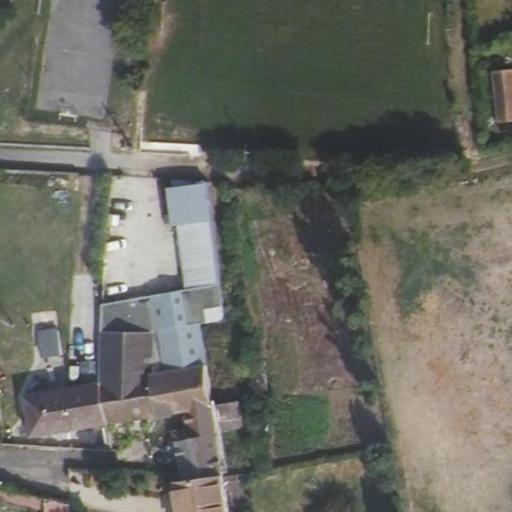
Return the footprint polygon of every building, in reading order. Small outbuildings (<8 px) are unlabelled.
[(511,119),(511,67),(498,68),(501,120),(511,119)] [(202,336),(200,322),(224,316),(205,175),(171,174),(187,292),(106,303),(104,381),(134,376),(152,372),(207,363),(202,336)] [(63,352),(59,328),(35,332),(39,355),(63,352)] [(241,396),(232,331),(202,336),(207,363),(209,362),(214,400),(241,396)] [(214,400),(209,362),(207,363),(152,372),(154,387),(159,414),(186,410),(215,405),(214,400)] [(154,387),(152,372),(134,376),(137,390),(154,387)] [(159,414),(154,387),(137,390),(134,376),(104,381),(110,423),(159,414)] [(110,423),(104,381),(27,395),(34,434),(110,423)] [(244,421),(241,396),(214,400),(215,405),(217,425),(244,421)] [(224,472),(217,425),(215,405),(186,410),(189,429),(178,431),(185,471),(187,479),(224,472)] [(187,479),(185,471),(174,472),(176,482),(187,479)] [(230,511),(224,472),(187,479),(176,482),(180,511),(230,511)] [(42,494),(25,489),(0,482),(0,497),(33,504),(34,500),(41,502),(42,494)] [(72,511),(71,500),(47,495),(47,511),(72,511)]
